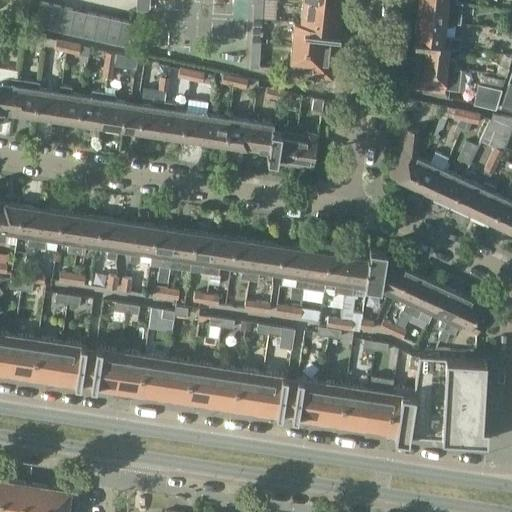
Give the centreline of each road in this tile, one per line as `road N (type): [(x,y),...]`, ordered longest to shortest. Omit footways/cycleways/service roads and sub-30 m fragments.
road 1 (secondary): [(511,487),(0,410)]
road 2 (secondary): [(116,455),(502,511)]
road 3 (residential): [(358,210),(0,157)]
road 4 (residential): [(358,210),(375,0)]
road 5 (residential): [(511,287),(358,210)]
